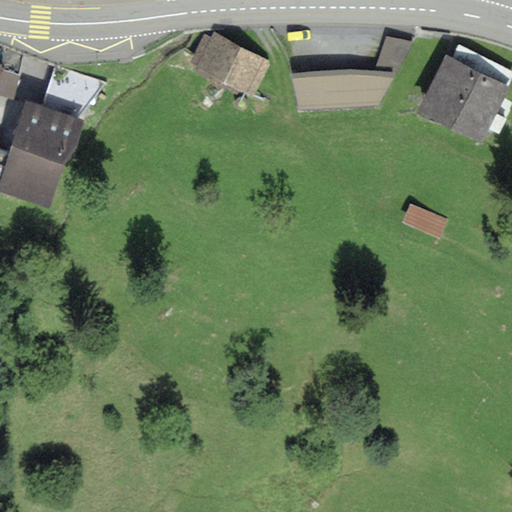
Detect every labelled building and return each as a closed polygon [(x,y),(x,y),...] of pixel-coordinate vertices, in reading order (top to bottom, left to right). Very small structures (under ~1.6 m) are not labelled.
[(265,62),(218,38),(201,70),(249,94),(265,62)] [(501,90),(448,65),(427,108),(480,134),(501,90)] [(397,66),(304,72),(307,112),(400,106),(397,66)] [(0,114),(8,117),(17,72),(0,68),(0,114)] [(71,124),(29,110),(5,183),(47,197),(71,124)] [(457,223),(414,207),(407,227),(449,243),(457,223)]
